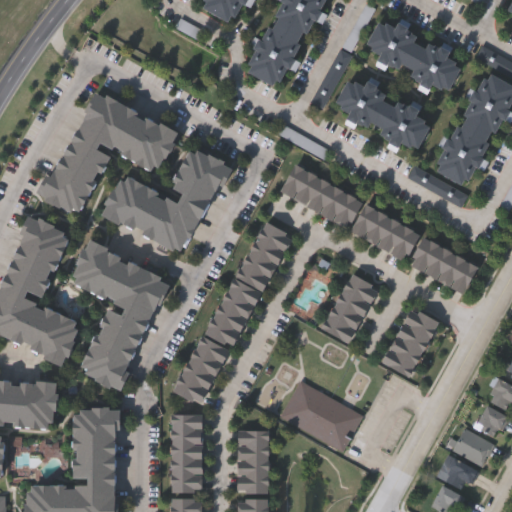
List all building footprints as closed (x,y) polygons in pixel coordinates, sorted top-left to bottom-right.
[(244,0),(231,25),(197,7),(200,0),(244,0)] [(240,70),(264,25),(269,28),(284,0),(324,0),(276,90),(240,70)] [(450,91),(444,88),(443,90),(431,84),(429,88),(410,78),(414,70),(400,63),(397,70),(389,66),(379,61),(382,57),(367,49),(370,44),(382,21),(389,25),(397,30),(402,20),(413,26),(410,33),(418,37),(415,42),(427,48),(429,44),(440,50),(445,42),(455,47),(449,58),(464,66),(457,77),(450,91)] [(433,170),(484,71),(511,85),(511,97),(466,187),(433,170)] [(419,149),(413,145),(411,148),(400,142),(398,146),(379,136),(383,128),(369,121),(365,128),(357,124),(348,119),(350,114),(336,107),(339,101),(351,79),(358,83),(366,87),(371,78),(382,84),(379,90),(387,94),(384,100),(396,106),(398,101),(409,107),(414,99),(423,104),(418,115),(432,123),(426,135),(419,149)] [(177,135),(154,175),(111,152),(75,216),(37,194),(96,90),(177,135)] [(184,256),(121,223),(120,226),(102,216),(122,179),(127,181),(130,177),(181,204),(186,195),(174,188),(195,149),(234,170),(226,186),(222,184),(184,256)] [(404,262),(279,193),(294,165),(419,234),(404,262)] [(80,323),(62,365),(0,337),(0,289),(33,216),(75,234),(42,306),(80,323)] [(171,391),(265,222),(294,238),(200,406),(171,391)] [(462,294),(408,262),(424,235),(478,267),(462,294)] [(170,280),(127,367),(134,371),(122,394),(78,373),(113,302),(71,280),(90,241),(170,280)] [(379,289),(349,345),(321,329),(351,274),(379,289)] [(438,323),(410,378),(382,364),(410,308),(438,323)] [(511,378),(501,371),(511,353),(511,378)] [(511,386),(511,405),(508,412),(485,398),(498,377),(511,386)] [(278,415),(299,379),(361,415),(340,451),(278,415)] [(0,380),(57,384),(54,429),(0,425),(0,435),(5,436),(1,483),(0,482),(0,380)] [(494,438),(473,425),(486,404),(507,417),(494,438)] [(115,511),(24,511),(25,484),(73,485),(74,408),(117,408),(115,511)] [(170,511),(170,415),(203,415),(202,511),(170,511)] [(493,444),(481,466),(450,449),(462,427),(493,444)] [(269,432),(269,495),(237,495),(237,432),(269,432)] [(464,481),(459,489),(443,480),(446,474),(438,470),(447,454),(477,472),(469,484),(464,481)] [(462,496),(454,511),(440,511),(429,506),(440,485),(462,496)] [(236,511),(237,499),(269,499),(268,511),(236,511)]
